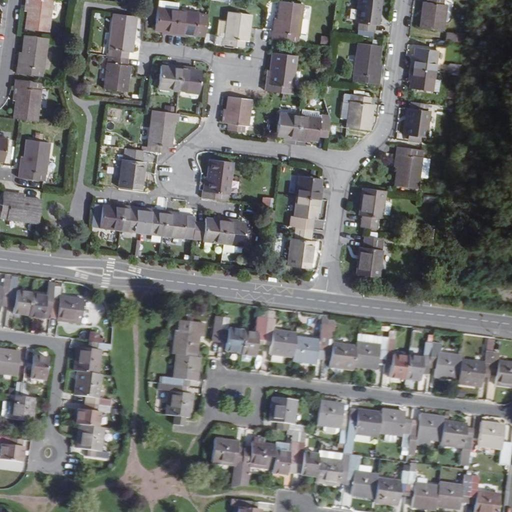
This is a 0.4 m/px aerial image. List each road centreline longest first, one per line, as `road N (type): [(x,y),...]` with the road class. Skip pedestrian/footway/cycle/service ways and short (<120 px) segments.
road 1 (residential): [(511,412),(259,379)]
road 2 (primary): [(511,324),(324,300)]
road 3 (residential): [(344,159),(382,131),(403,0)]
road 4 (residential): [(44,454),(59,343),(0,335)]
road 5 (primary): [(324,300),(164,279)]
road 6 (residential): [(324,300),(344,159)]
road 7 (residential): [(208,136),(344,159)]
road 8 (residential): [(259,379),(213,372),(208,407),(216,416),(254,412)]
